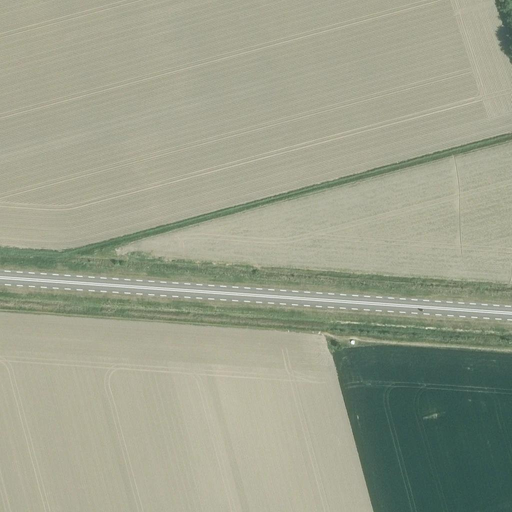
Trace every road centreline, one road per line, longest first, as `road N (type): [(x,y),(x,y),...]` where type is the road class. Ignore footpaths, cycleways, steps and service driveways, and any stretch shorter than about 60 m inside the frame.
road 1 (secondary): [(0,277),(511,313)]
road 2 (track): [(0,313),(323,335)]
